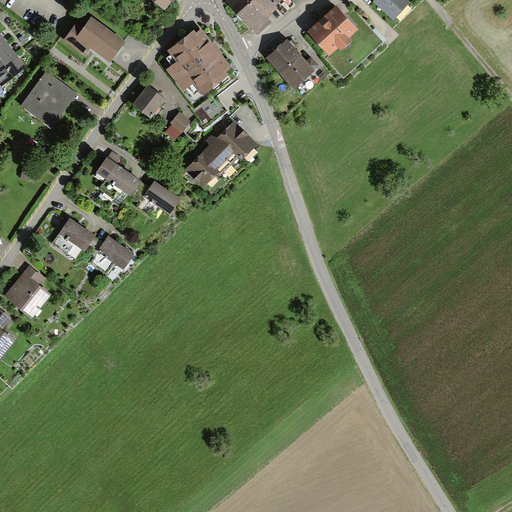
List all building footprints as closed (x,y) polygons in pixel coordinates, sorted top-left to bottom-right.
[(239,10),(250,0),(233,0),(231,2),(239,10)] [(250,0),(239,10),(259,31),(269,22),(262,15),(271,7),(266,1),(267,0),(250,0)] [(408,3),(404,0),(376,0),(394,17),(408,3)] [(337,7),(311,31),(329,51),(323,56),(344,79),(384,42),(352,6),(343,14),(337,7)] [(77,23),(65,39),(86,54),(89,50),(88,49),(91,45),(110,60),(124,42),(91,18),(83,28),(77,23)] [(194,32),(171,49),(180,61),(170,68),(184,86),(194,78),(203,90),(226,73),(224,71),(229,67),(205,36),(200,30),(195,34),(194,32)] [(269,57),(282,71),(299,56),(296,52),(299,49),(296,47),(297,46),(292,39),(288,42),(287,41),(282,45),(281,43),(277,47),(278,49),(269,57)] [(0,67),(15,55),(6,44),(0,48),(0,67)] [(0,85),(24,67),(15,55),(0,67),(0,85)] [(306,63),(299,56),(282,71),(294,85),(317,65),(311,58),(306,63)] [(47,70),(21,105),(52,128),(78,93),(47,70)] [(163,98),(149,87),(136,103),(151,114),(163,98)] [(208,116),(224,117),(225,102),(209,101),(208,116)] [(190,122),(181,114),(173,123),(182,131),(190,122)] [(256,143),(235,122),(220,136),(223,139),(210,151),(208,148),(187,169),(203,185),(217,171),(220,174),(239,155),(241,157),(256,143)] [(141,180),(107,157),(96,174),(105,180),(99,188),(114,198),(121,187),(131,194),(141,180)] [(34,172),(24,170),(22,177),(32,180),(34,172)] [(150,187),(141,180),(131,194),(141,200),(137,207),(153,219),(162,207),(170,212),(180,199),(155,181),(150,187)] [(94,235),(70,218),(53,242),(67,252),(75,241),(85,248),(94,235)] [(104,242),(94,235),(85,248),(95,255),(90,262),(107,273),(115,262),(124,268),(132,257),(131,256),(133,253),(108,236),(104,242)] [(42,277),(31,268),(9,295),(31,313),(48,294),(36,284),(42,277)] [(0,329),(9,318),(0,310),(0,353),(12,339),(0,329)]
